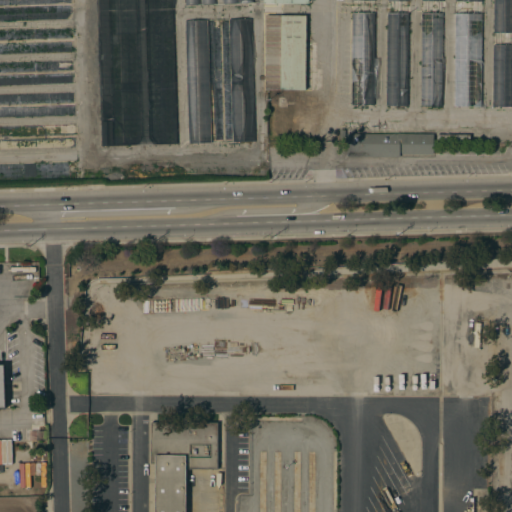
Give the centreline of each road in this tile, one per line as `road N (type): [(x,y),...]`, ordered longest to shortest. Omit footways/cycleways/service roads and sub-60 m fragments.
road 1 (primary): [(0,233),(511,218)]
road 2 (primary): [(511,187),(177,200)]
road 3 (primary): [(210,228),(234,212),(309,209),(328,196)]
road 4 (primary): [(177,200),(53,203)]
